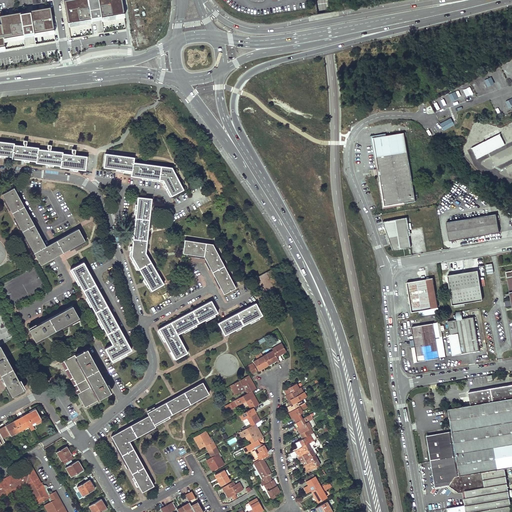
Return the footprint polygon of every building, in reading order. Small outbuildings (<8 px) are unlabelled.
[(63,0),(68,26),(91,22),(91,20),(98,19),(101,18),(101,20),(124,17),(120,0),(63,0)] [(29,36),(54,32),(49,7),(0,15),(0,24),(3,41),(29,36)] [(484,80),(487,86),(494,83),(491,77),(484,80)] [(467,96),(474,93),(471,87),(464,90),(467,96)] [(448,95),(452,101),(458,97),(455,91),(448,95)] [(500,103),(494,106),(498,113),(504,109),(500,103)] [(440,124),(443,130),(454,124),(451,118),(440,124)] [(416,201),(404,133),(373,139),(378,171),(385,207),(416,201)] [(500,134),(472,148),(476,158),(505,145),(500,134)] [(0,141),(0,155),(12,157),(12,158),(23,160),(36,161),(36,163),(50,164),(60,166),(60,167),(75,169),(85,170),(86,157),(62,154),(62,152),(37,149),(38,148),(13,145),(13,143),(0,141)] [(133,158),(105,154),(103,167),(117,169),(131,171),(131,176),(140,177),(162,181),(168,191),(169,192),(170,196),(183,190),(171,168),(132,163),(133,158)] [(13,188),(1,194),(29,245),(40,265),(47,261),(56,256),(60,253),(54,242),(49,244),(45,246),(35,229),(26,212),(15,192),(13,188)] [(151,199),(138,197),(136,209),(134,229),(132,250),(131,256),(146,282),(151,290),(163,284),(145,253),(151,199)] [(499,232),(496,214),(447,222),(450,240),(499,232)] [(409,229),(407,218),(383,221),(393,250),(411,247),(408,230),(409,229)] [(78,229),(54,242),(60,253),(84,240),(78,229)] [(185,240),(183,253),(204,256),(224,294),(236,288),(213,244),(185,240)] [(83,262),(71,269),(113,344),(105,348),(111,360),(131,349),(123,336),(85,267),(83,262)] [(483,300),(478,270),(448,276),(453,305),(454,305),(454,308),(465,306),(464,303),(483,300)] [(438,308),(433,278),(407,283),(412,312),(438,308)] [(211,301),(159,328),(175,359),(187,352),(177,334),(218,312),(211,301)] [(242,310),(218,323),(224,335),(262,315),(255,303),(242,310)] [(40,323),(28,329),(35,341),(78,317),(72,306),(63,310),(40,323)] [(461,311),(455,312),(457,320),(448,322),(450,335),(449,335),(452,356),(480,351),(474,317),(462,319),(461,311)] [(0,375),(6,385),(11,395),(23,389),(0,346),(0,344),(14,337),(0,312),(0,375)] [(439,358),(433,323),(411,327),(415,347),(413,347),(415,362),(439,358)] [(281,343),(271,348),(273,351),(276,356),(280,354),(286,351),(281,343)] [(86,348),(64,361),(81,391),(79,392),(78,393),(85,405),(110,392),(105,383),(93,360),(86,348)] [(273,351),(263,356),(268,365),(272,363),(278,359),(276,356),(273,351)] [(257,359),(253,362),(258,370),(263,368),(268,365),(263,356),(261,353),(255,356),(257,359)] [(62,357),(59,359),(76,390),(75,391),(76,394),(78,393),(79,392),(81,391),(64,361),(62,357)] [(254,365),(249,368),(252,374),(257,371),(254,365)] [(248,376),(230,386),(234,394),(239,391),(237,388),(242,386),(244,389),(247,393),(251,391),(256,388),(254,384),(249,375),(248,376)] [(148,415),(111,436),(142,492),(154,485),(129,441),(155,427),(153,424),(209,394),(202,382),(147,412),(148,415)] [(296,383),(284,390),(285,392),(287,395),(299,388),(296,383)] [(511,384),(469,392),(471,405),(448,408),(452,431),(428,435),(437,487),(449,485),(459,492),(465,491),(466,499),(464,499),(465,506),(446,509),(446,511),(511,511),(505,468),(511,466),(511,384)] [(287,395),(285,396),(286,398),(287,400),(302,392),(300,387),(299,388),(287,395)] [(247,393),(234,401),(237,406),(245,401),(250,409),(256,406),(259,404),(255,398),(251,391),(247,393)] [(302,392),(287,400),(289,404),(290,405),(301,399),(306,397),(303,391),(302,392)] [(290,405),(287,407),(288,410),(289,412),(304,404),(301,399),(290,405)] [(289,412),(288,412),(290,416),(292,419),(293,418),(296,422),(302,418),(300,414),(303,412),(302,410),(307,407),(305,403),(304,404),(289,412)] [(250,409),(239,415),(242,420),(247,418),(251,426),(255,423),(260,421),(256,414),(254,410),(257,408),(256,406),(250,409)] [(30,412),(23,416),(28,426),(29,428),(33,426),(32,424),(35,422),(41,419),(36,409),(30,413),(30,412)] [(299,431),(300,434),(309,429),(311,427),(308,421),(313,419),(310,414),(306,416),(302,418),(296,422),(298,426),(297,427),(299,431)] [(17,419),(14,421),(19,431),(28,426),(23,416),(17,419)] [(7,424),(0,428),(0,434),(2,438),(10,434),(10,436),(19,431),(14,421),(7,424)] [(251,426),(238,433),(241,438),(246,435),(249,433),(252,438),(254,441),(258,439),(262,436),(260,431),(255,423),(251,426)] [(300,434),(299,434),(302,438),(299,440),(301,443),(302,446),(307,443),(314,440),(311,434),(309,435),(308,433),(310,432),(309,429),(300,434)] [(206,432),(194,438),(200,448),(205,445),(208,451),(216,447),(214,444),(211,445),(209,440),(210,439),(206,432)] [(437,487),(428,435),(426,436),(435,487),(437,487)] [(230,445),(236,441),(233,437),(227,442),(230,445)] [(254,441),(242,448),(245,453),(254,448),(259,456),(261,459),(263,459),(268,456),(266,452),(267,451),(265,446),(264,445),(260,444),(258,439),(254,441)] [(302,446),(296,450),(299,455),(299,456),(301,455),(304,459),(314,454),(307,443),(302,446)] [(66,446),(56,452),(61,461),(62,461),(63,464),(73,458),(71,455),(70,453),(66,446)] [(216,447),(208,451),(211,457),(206,460),(212,470),(223,464),(219,456),(218,457),(215,452),(218,451),(216,447)] [(314,454),(304,459),(307,463),(303,465),(306,469),(307,472),(309,470),(318,465),(320,464),(314,454)] [(261,459),(253,464),(262,479),(261,479),(262,482),(270,478),(269,475),(271,473),(268,468),(263,459),(261,459)] [(77,460),(65,467),(71,477),(83,469),(80,465),(77,460)] [(0,497),(4,495),(4,494),(12,490),(16,488),(16,487),(24,483),(28,484),(31,489),(30,490),(36,500),(38,504),(41,502),(42,503),(46,501),(46,500),(48,499),(50,502),(44,505),(47,511),(65,511),(57,495),(55,496),(53,493),(50,495),(47,490),(47,488),(46,486),(43,486),(42,483),(40,483),(31,466),(13,476),(14,477),(12,479),(9,478),(7,479),(6,481),(5,483),(4,481),(0,483),(0,497)] [(223,470),(215,475),(221,486),(230,481),(223,470)] [(313,473),(304,478),(305,481),(314,476),(313,473)] [(13,476),(12,474),(2,479),(4,481),(5,483),(6,481),(7,479),(9,478),(12,479),(14,477),(13,476)] [(314,476),(305,481),(307,485),(311,491),(320,486),(314,476)] [(262,482),(260,483),(262,486),(264,485),(270,497),(280,491),(276,484),(273,480),(272,480),(270,478),(262,482)] [(89,480),(77,487),(82,496),(95,489),(92,485),(89,480)] [(232,482),(222,488),(225,494),(228,498),(232,496),(234,495),(243,489),(239,482),(234,485),(232,482)] [(12,490),(4,494),(4,495),(5,496),(25,486),(34,501),(36,500),(30,490),(31,489),(28,484),(24,483),(16,487),(16,488),(12,490)] [(320,486),(311,491),(314,497),(317,501),(326,497),(320,486)] [(252,510),(247,511),(256,511),(256,510),(261,507),(256,498),(248,502),(252,510)] [(101,499),(88,506),(91,511),(100,511),(106,509),(104,504),(101,499)] [(202,511),(197,502),(190,506),(193,511),(202,511)] [(332,511),(326,502),(315,508),(317,511),(332,511)] [(188,503),(182,506),(185,511),(193,511),(190,506),(188,503)]
